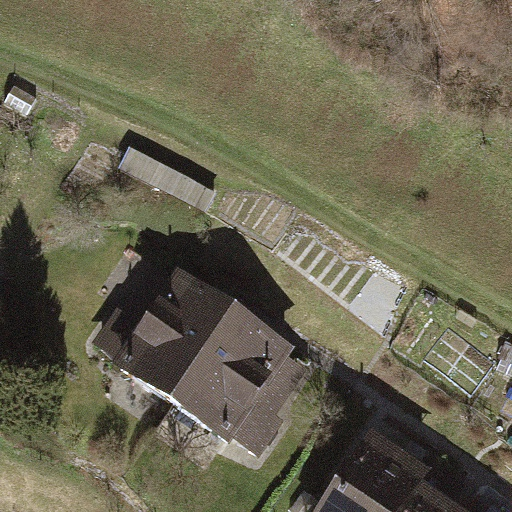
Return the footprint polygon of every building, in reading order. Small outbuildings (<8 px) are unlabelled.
[(29,121),(39,104),(14,91),(5,108),(29,121)] [(218,195),(131,153),(120,175),(207,218),(218,195)] [(239,328),(166,276),(96,372),(169,424),(239,328)] [(312,381),(239,328),(169,424),(243,477),(312,381)] [(323,511),(399,511),(415,491),(366,455),(323,511)] [(453,511),(472,486),(437,461),(415,491),(399,511),(453,511)]
